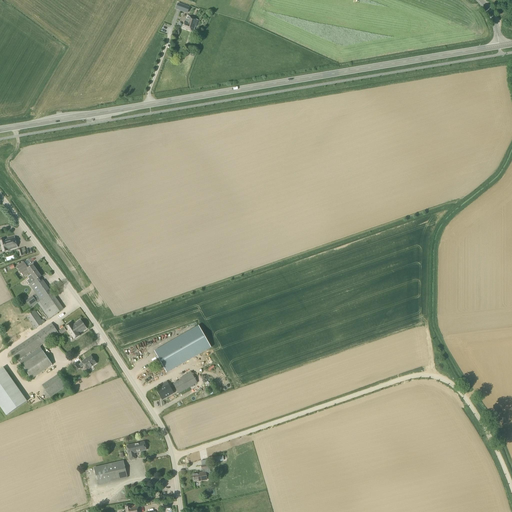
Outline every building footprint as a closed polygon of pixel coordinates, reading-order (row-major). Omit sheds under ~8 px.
[(186,6),(178,3),(175,9),(183,12),(184,12),(186,6)] [(196,27),(198,20),(188,17),(185,23),(184,23),(182,29),(191,32),(192,32),(194,32),(195,30),(194,30),(195,26),(196,27)] [(17,248),(14,238),(4,241),(3,239),(0,240),(0,244),(2,252),(17,248)] [(18,257),(25,255),(25,252),(24,248),(16,250),(18,257)] [(20,273),(27,267),(24,262),(16,267),(20,273)] [(31,275),(36,271),(32,265),(27,269),(26,268),(20,273),(23,277),(29,272),(31,275)] [(29,285),(40,301),(37,303),(49,319),(63,309),(52,292),(51,293),(40,277),(36,271),(31,275),(28,278),(29,280),(27,281),(29,285)] [(30,308),(37,303),(32,296),(26,301),(30,308)] [(42,321),(35,311),(26,317),(26,318),(25,319),(30,326),(32,325),(33,327),(32,327),(34,330),(45,322),(43,320),(42,321)] [(80,320),(72,325),(70,322),(65,326),(74,340),(80,336),(79,334),(87,329),(80,320)] [(17,361),(58,333),(51,323),(10,351),(17,361)] [(211,348),(198,326),(154,351),(167,373),(211,348)] [(32,380),(52,365),(40,347),(19,362),(32,380)] [(86,370),(96,364),(91,356),(82,362),(82,363),(78,365),(77,363),(71,367),(74,372),(84,366),(86,370)] [(0,406),(7,416),(27,402),(4,369),(0,371),(0,406)] [(178,394),(197,383),(191,372),(180,378),(180,380),(173,384),(178,394)] [(50,398),(67,386),(58,375),(42,386),(45,391),(42,392),(46,398),(49,396),(50,398)] [(162,400),(173,393),(167,382),(161,385),(163,388),(157,391),(162,400)] [(135,459),(134,453),(146,450),(144,442),(126,446),(128,454),(129,454),(130,460),(135,459)] [(98,485),(127,478),(123,461),(94,468),(98,485)] [(207,480),(205,470),(209,469),(209,465),(201,466),(202,470),(203,470),(203,473),(193,474),(194,482),(207,480)] [(242,500),(245,508),(264,501),(263,498),(260,499),(259,495),(242,500)]
